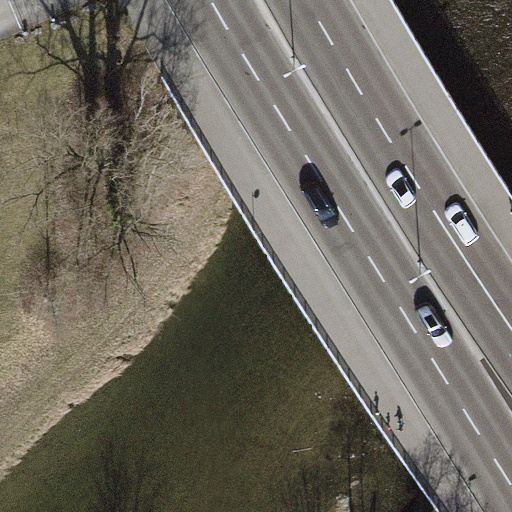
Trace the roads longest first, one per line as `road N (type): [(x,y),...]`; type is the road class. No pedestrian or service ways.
road 1 (primary): [(206,0),(511,492)]
road 2 (primary): [(511,327),(309,0)]
